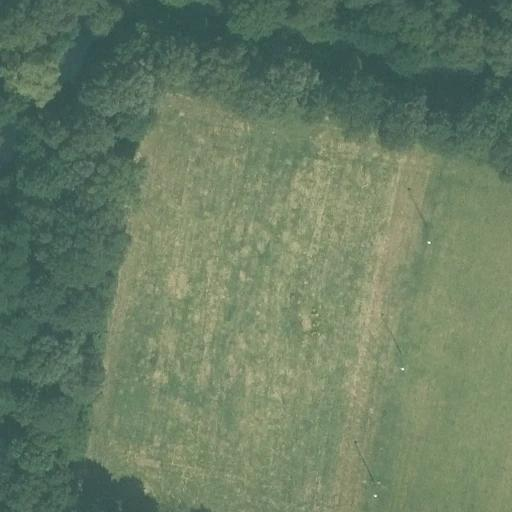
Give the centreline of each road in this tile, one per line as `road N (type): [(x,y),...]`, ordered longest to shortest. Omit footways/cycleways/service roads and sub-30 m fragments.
road 1 (unknown): [(0,468),(13,457),(306,511)]
road 2 (residential): [(214,494),(261,256)]
